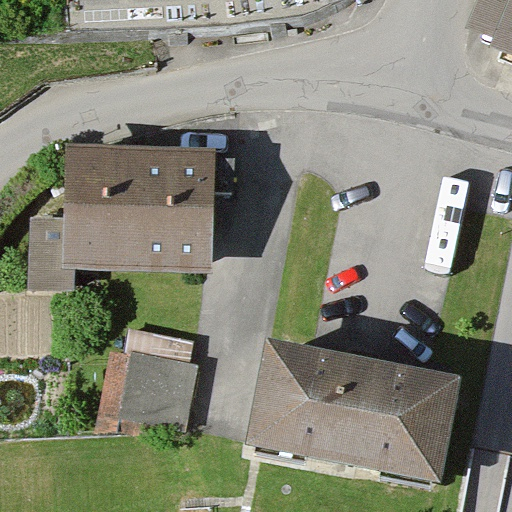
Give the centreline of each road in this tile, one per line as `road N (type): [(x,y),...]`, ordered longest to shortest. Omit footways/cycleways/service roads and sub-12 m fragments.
road 1 (residential): [(423,124),(347,106),(237,98),(117,102),(76,105),(0,149)]
road 2 (residential): [(423,124),(454,0)]
